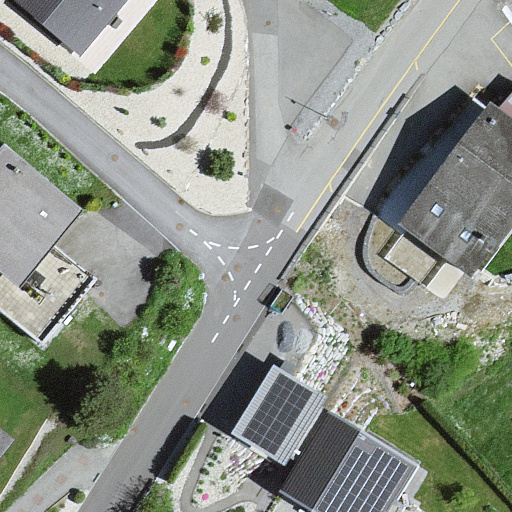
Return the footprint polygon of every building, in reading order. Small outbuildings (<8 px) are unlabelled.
[(14,0),(73,52),(119,0),(14,0)] [(511,118),(499,108),(404,230),(479,286),(511,242),(511,118)] [(6,150),(0,157),(0,283),(17,297),(85,216),(6,150)] [(388,511),(420,457),(322,401),(274,486),(320,511),(388,511)] [(0,436),(0,473),(18,451),(0,436)]
